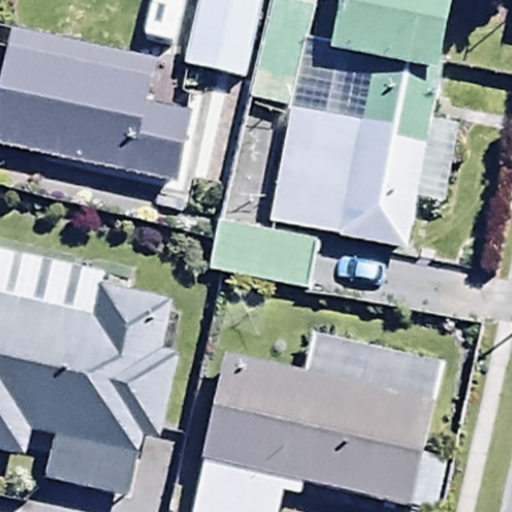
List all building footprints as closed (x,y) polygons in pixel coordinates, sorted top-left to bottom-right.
[(259,0),(194,0),(180,72),(242,85),(259,0)] [(310,0),(267,0),(245,101),(285,110),(310,0)] [(445,0),(335,0),(326,43),(431,66),(445,0)] [(0,39),(0,152),(177,185),(190,109),(157,103),(163,70),(0,39)] [(286,112),(266,222),(409,248),(418,200),(440,204),(454,126),(431,121),(438,81),(371,69),(360,125),(286,112)] [(319,241),(211,220),(200,276),(308,297),(319,241)] [(0,450),(24,454),(28,431),(45,435),(37,484),(123,499),(135,432),(154,436),(174,300),(101,288),(103,274),(0,255),(0,450)] [(436,358),(311,332),(305,337),(297,372),(225,357),(192,511),(274,511),(280,484),(413,511),(426,511),(439,455),(417,451),(436,358)]
